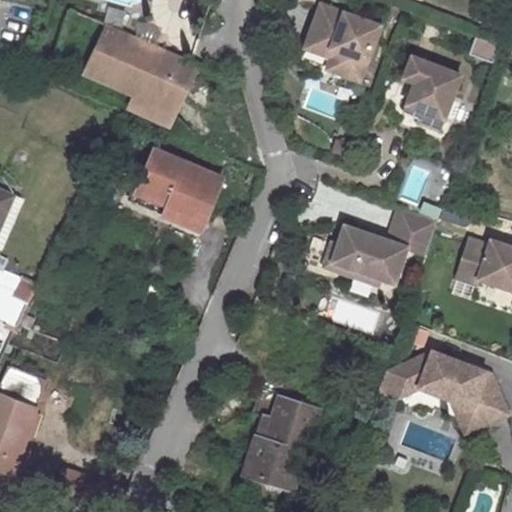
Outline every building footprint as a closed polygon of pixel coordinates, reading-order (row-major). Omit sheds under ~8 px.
[(320,3),(306,39),(340,51),(333,70),(357,79),(378,25),(353,16),(343,12),(320,3)] [(345,7),(343,12),(353,16),(355,11),(345,7)] [(182,56),(114,27),(93,76),(138,96),(132,108),(155,118),(182,56)] [(325,67),(333,70),(340,51),(306,39),(304,46),(329,56),(325,67)] [(167,123),(194,62),(182,56),(155,118),(167,123)] [(459,75),(411,57),(403,78),(414,82),(404,111),(420,117),(423,111),(443,119),(459,75)] [(420,117),(404,111),(398,125),(415,131),(419,122),(420,117)] [(443,119),(423,111),(420,117),(419,122),(439,130),(443,119)] [(138,188),(184,208),(179,221),(200,230),(221,179),(154,150),(138,188)] [(133,202),(179,221),(184,208),(138,188),(133,202)] [(0,224),(11,198),(0,192),(0,224)] [(437,220),(399,207),(388,241),(383,239),(371,236),(344,227),(338,246),(332,243),(324,267),(354,277),(356,271),(380,279),(382,273),(397,278),(406,248),(425,255),(437,220)] [(478,282),(511,291),(511,249),(488,242),(487,248),(465,241),(465,243),(455,279),(477,286),(478,282)] [(356,271),(354,277),(378,285),(380,279),(356,271)] [(382,273),(380,279),(395,283),(397,278),(382,273)] [(28,304),(36,287),(21,280),(13,296),(28,304)] [(17,328),(28,304),(13,296),(2,321),(3,322),(17,328)] [(3,322),(0,328),(0,346),(7,349),(17,328),(3,322)] [(430,355),(387,375),(398,399),(417,390),(450,402),(470,410),(478,428),(506,416),(489,377),(430,355)] [(7,365),(0,383),(0,470),(11,475),(16,461),(36,402),(44,380),(7,365)] [(387,375),(383,376),(376,396),(391,402),(398,399),(387,375)] [(272,419),(264,442),(256,439),(245,474),(281,487),(293,453),(302,456),(316,411),(278,399),(272,419)] [(23,463),(43,405),(36,402),(16,461),(23,463)] [(470,410),(450,402),(464,435),(478,428),(470,410)] [(264,417),(256,439),(264,442),(272,419),(264,417)] [(291,490),(302,456),(293,453),(281,487),(291,490)] [(117,511),(127,488),(61,466),(52,489),(74,498),(117,511)]
